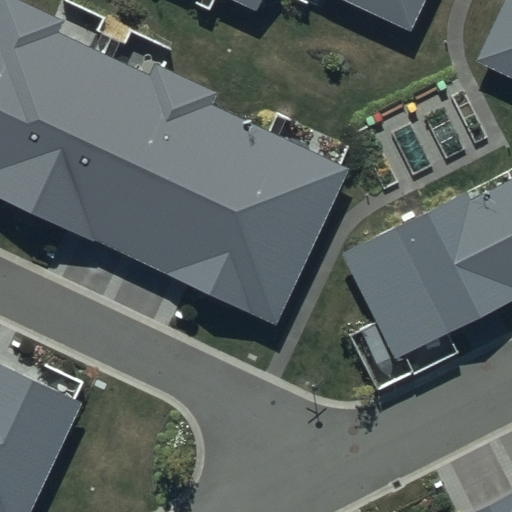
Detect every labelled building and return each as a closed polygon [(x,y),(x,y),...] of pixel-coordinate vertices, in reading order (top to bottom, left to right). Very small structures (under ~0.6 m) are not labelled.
[(248,0),(263,0),(385,56),(410,0),(181,0),(236,25),(248,0)] [(511,2),(479,73),(511,88),(511,2)] [(0,235),(230,348),(312,181),(0,29),(0,235)] [(341,252),(394,357),(511,297),(511,175),(469,198),(465,190),(341,252)] [(0,384),(0,511),(26,511),(71,417),(0,384)] [(511,511),(511,498),(483,511),(511,511)]
